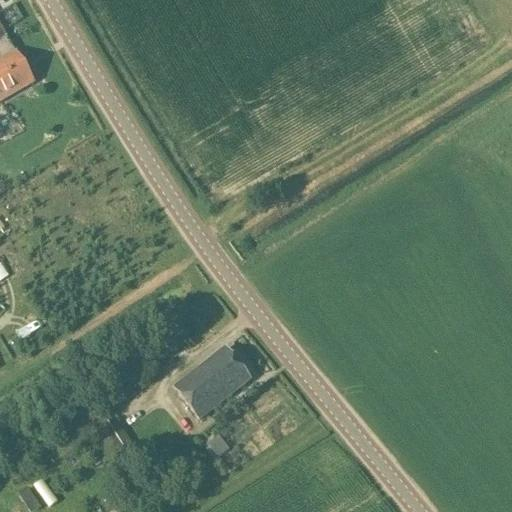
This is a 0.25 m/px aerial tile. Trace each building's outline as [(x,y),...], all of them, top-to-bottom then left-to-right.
[(0,26),(0,64),(16,55),(6,38),(7,38),(0,26)] [(16,55),(0,64),(0,105),(34,85),(16,55)] [(249,384),(224,352),(174,392),(199,424),(249,384)] [(116,409),(154,384),(146,372),(129,383),(126,379),(105,392),(116,409)] [(203,443),(225,476),(293,430),(271,397),(203,443)] [(133,448),(117,419),(86,437),(89,443),(83,447),(94,468),(102,464),(103,465),(133,448)] [(152,477),(147,480),(121,496),(118,490),(102,500),(109,511),(137,511),(135,507),(156,494),(153,489),(158,486),(152,477)] [(22,495),(33,511),(43,511),(59,501),(45,480),(22,495)]
